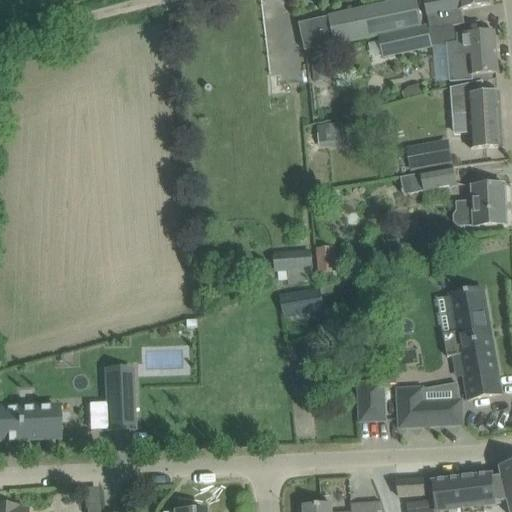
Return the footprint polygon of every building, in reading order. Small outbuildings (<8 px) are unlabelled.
[(415,0),(414,0),(299,25),(304,50),(421,26),(415,0)] [(424,0),(428,20),(432,36),(454,32),(453,26),(461,25),(459,11),(491,5),(490,1),(489,0),(424,0)] [(426,27),(379,38),(383,57),(430,47),(426,27)] [(473,76),(478,76),(498,74),(494,33),(447,37),(450,84),(473,82),(473,76)] [(331,81),(329,65),(312,67),(314,83),(331,81)] [(285,95),(283,74),(268,75),(270,96),(285,95)] [(405,99),(423,94),(420,85),(407,88),(403,92),(405,99)] [(330,92),(318,93),(321,111),(333,109),(330,92)] [(479,94),(469,94),(469,100),(470,115),(472,151),(483,150),(503,149),(499,93),(479,94)] [(355,112),(371,109),(369,99),(353,102),(355,112)] [(341,123),(316,126),(318,148),(343,146),(341,123)] [(427,145),(406,149),(410,173),(431,169),(427,145)] [(458,188),(457,183),(455,168),(421,174),(401,178),(404,197),(458,188)] [(474,228),(487,227),(507,226),(505,186),(472,188),(473,203),(456,203),(457,212),(453,217),(454,224),(457,228),(474,227),(474,228)] [(337,273),(335,248),(316,250),(319,275),(337,273)] [(307,252),(275,254),(276,274),(287,273),(288,287),(314,282),(311,252),(307,252)] [(292,295),(292,297),(281,299),(286,322),(320,315),(315,290),(292,295)] [(467,401),(500,395),(482,290),(449,296),(456,336),(444,338),(447,358),(459,356),(467,401)] [(384,381),(358,382),(359,422),(384,422),(384,381)] [(462,426),(461,399),(460,399),(457,384),(423,389),(423,387),(397,389),(399,429),(462,426)] [(132,388),(106,390),(108,432),(134,430),(132,388)] [(56,408),(0,410),(0,442),(7,442),(7,445),(9,445),(8,442),(14,442),(14,445),(15,445),(15,442),(58,440),(56,408)] [(434,502),(407,505),(407,511),(456,511),(496,507),(495,504),(508,503),(510,511),(511,511),(511,465),(499,469),(502,478),(492,480),(492,476),(432,484),(434,502)] [(424,481),(397,483),(398,498),(425,497),(424,481)] [(329,498),(319,498),(320,506),(329,506),(329,498)] [(384,511),(382,503),(351,505),(351,511),(331,511),(331,505),(329,506),(320,506),(303,507),(303,509),(299,510),(299,511),(384,511)]
